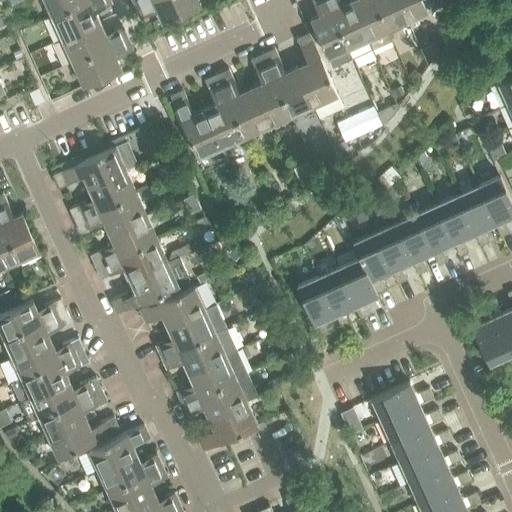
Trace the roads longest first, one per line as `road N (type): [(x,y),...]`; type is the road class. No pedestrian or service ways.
road 1 (residential): [(18,142),(252,34),(271,19),(275,0)]
road 2 (residential): [(443,324),(511,478)]
road 3 (residential): [(324,380),(443,324)]
